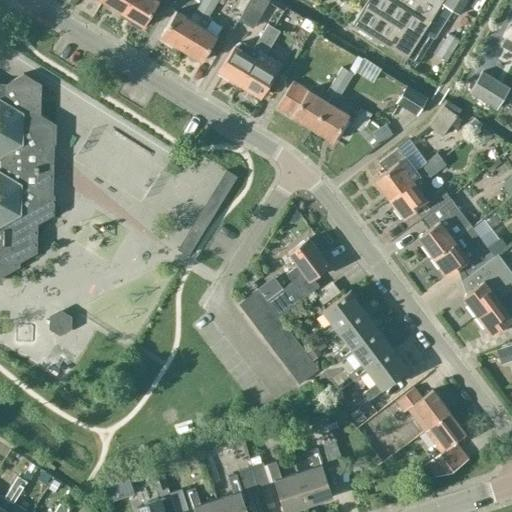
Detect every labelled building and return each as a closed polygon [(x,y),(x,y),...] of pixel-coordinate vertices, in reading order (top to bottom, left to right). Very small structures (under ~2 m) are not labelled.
[(102,0),(103,0),(123,13),(130,0),(102,0)] [(130,0),(123,13),(133,19),(130,23),(140,29),(143,25),(145,22),(149,24),(156,13),(152,11),(158,0),(157,0),(130,0)] [(243,12),(250,0),(237,0),(234,7),(243,12)] [(251,0),(240,18),(252,25),(267,0),(251,0)] [(366,0),(353,23),(373,34),(409,56),(441,0),(366,0)] [(443,0),(424,31),(427,33),(432,36),(450,7),(460,13),(467,0),(443,0)] [(208,17),(213,8),(201,1),(195,10),(202,14),(208,17)] [(175,10),(162,33),(160,35),(181,48),(190,33),(196,23),(200,16),(202,14),(195,10),(190,19),(175,10)] [(200,16),(196,23),(190,33),(181,48),(201,60),(216,35),(212,33),(206,29),(211,19),(208,17),(202,14),(200,16)] [(511,20),(503,35),(506,37),(511,40),(511,20)] [(272,43),(278,33),(279,31),(273,28),(268,24),(261,36),(272,43)] [(424,31),(409,57),(418,62),(433,37),(432,36),(427,33),(424,31)] [(449,34),(436,55),(446,62),(460,41),(449,34)] [(265,54),(272,43),(261,36),(254,47),(250,45),(249,47),(240,42),(234,45),(219,70),(239,83),(255,58),(259,50),(265,54)] [(511,52),(511,40),(506,37),(501,46),(511,52)] [(260,96),(275,71),(280,63),(265,54),(259,50),(255,58),(239,83),(260,96)] [(326,92),(332,96),(347,71),(342,68),(326,92)] [(354,75),(347,71),(332,96),(339,100),(354,75)] [(483,72),(469,92),(497,108),(510,87),(483,72)] [(0,275),(1,275),(17,266),(17,261),(35,251),(36,222),(52,214),(55,123),(39,114),(39,84),(23,73),(6,82),(0,82),(0,275)] [(277,106),(312,128),(327,103),(292,82),(277,106)] [(407,85),(396,101),(416,115),(427,99),(407,85)] [(352,108),(342,102),(338,110),(348,116),(352,108)] [(348,116),(338,110),(327,103),(312,128),(332,140),(348,116)] [(371,114),(360,107),(353,118),(364,125),(371,114)] [(443,107),(429,125),(428,127),(442,137),(457,117),(443,107)] [(388,200),(419,177),(415,171),(412,167),(404,157),(399,149),(397,147),(378,162),(380,164),(386,171),(374,180),(388,200)] [(437,155),(426,163),(434,173),(445,165),(437,155)] [(403,219),(414,211),(420,218),(449,196),(442,186),(433,193),(425,180),(434,173),(426,163),(415,171),(419,177),(388,200),(403,219)] [(472,226),(464,215),(449,196),(420,218),(428,229),(418,237),(432,256),(453,240),(471,226),(472,226)] [(492,240),(506,232),(492,211),(479,219),(492,240)] [(494,256),(481,239),(471,226),(453,240),(432,256),(447,276),(457,268),(465,278),(494,256)] [(266,300),(272,308),(279,317),(318,287),(311,277),(328,265),(308,239),(288,255),(296,266),(286,274),(292,281),(266,300)] [(470,290),(462,296),(477,316),(499,300),(498,298),(511,287),(511,276),(496,255),(494,256),(465,278),(462,280),(470,290)] [(274,294),(290,280),(279,267),(263,281),(274,294)] [(239,304),(246,313),(265,298),(258,289),(239,304)] [(325,344),(339,334),(366,313),(349,291),(322,312),(333,326),(319,337),(325,344)] [(272,308),(266,300),(265,298),(246,313),(253,322),(272,308)] [(492,335),(511,319),(511,308),(508,312),(499,300),(477,316),(492,335)] [(272,308),(253,322),(260,331),(279,317),(272,308)] [(60,313),(52,318),(52,327),(59,332),(68,328),(68,318),(60,313)] [(339,363),(353,352),(380,332),(366,313),(339,334),(348,345),(334,356),(339,363)] [(279,317),(260,331),(266,340),(286,326),(279,317)] [(70,375),(102,394),(132,342),(100,323),(70,375)] [(293,334),(286,326),(266,340),(273,349),(293,334)] [(354,382),(368,372),(395,351),(380,332),(353,352),(363,364),(348,375),(354,382)] [(293,334),(273,349),(280,358),(299,343),(293,334)] [(280,358),(286,367),(306,352),(299,343),(280,358)] [(408,368),(395,351),(368,372),(377,383),(363,394),(368,401),(383,389),(382,388),(408,368)] [(286,367),(293,375),(312,360),(306,352),(286,367)] [(312,360),(293,375),(300,384),(320,370),(312,360)] [(414,405),(430,426),(449,412),(433,390),(421,398),(413,387),(396,400),(404,412),(414,405)] [(466,434),(449,412),(430,426),(430,427),(424,432),(434,444),(440,439),(445,447),(425,463),(435,476),(451,472),(468,459),(455,442),(466,434)] [(334,439),(323,442),(330,463),(341,459),(334,439)] [(314,467),(297,472),(308,505),(331,497),(321,466),(323,465),(317,447),(308,450),(314,467)] [(284,511),(308,505),(297,472),(281,477),(276,461),(267,464),(273,482),(274,481),(284,511)] [(263,462),(251,466),(258,486),(269,482),(263,462)] [(247,490),(258,486),(251,466),(239,470),(247,490)] [(155,490),(167,486),(161,468),(149,472),(155,490)] [(233,493),(216,499),(220,511),(246,511),(240,492),(242,492),(236,474),(227,477),(233,493)] [(17,476),(10,486),(19,492),(26,482),(17,476)] [(128,478),(102,487),(105,497),(107,502),(133,493),(128,478)] [(54,480),(48,489),(54,492),(59,484),(54,480)] [(13,502),(19,492),(10,486),(4,496),(13,502)] [(193,508),(194,511),(220,511),(216,499),(200,504),(194,488),(186,491),(191,508),(193,508)] [(182,489),(170,493),(177,511),(178,511),(188,509),(182,489)] [(0,511),(1,511),(3,510),(9,501),(0,494),(0,511)] [(168,511),(164,499),(143,505),(136,508),(137,511),(168,511)] [(3,510),(1,511),(27,511),(13,503),(13,502),(9,500),(9,501),(3,510)] [(59,503),(53,511),(66,511),(69,508),(59,503)]
